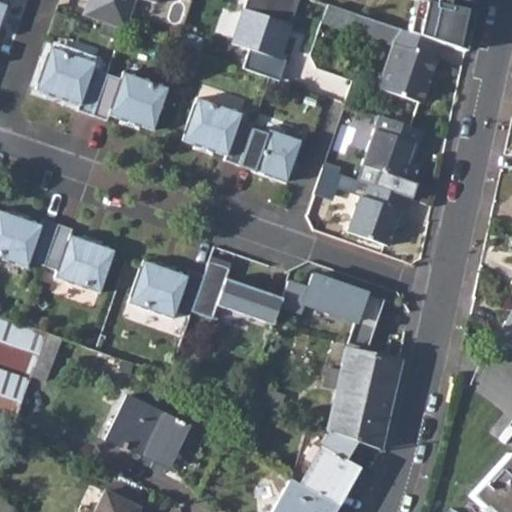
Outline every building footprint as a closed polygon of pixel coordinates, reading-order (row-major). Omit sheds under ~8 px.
[(89,0),(84,14),(124,28),(133,0),(143,0),(156,4),(157,0),(89,0)] [(297,0),(245,0),(231,41),(249,47),(243,66),(279,79),(285,61),(278,58),(297,0)] [(415,0),(409,33),(438,43),(466,52),(469,32),(462,30),(466,11),(447,7),(448,0),(454,0),(474,4),(475,0),(415,0)] [(379,91),(421,106),(428,88),(425,87),(428,78),(430,79),(437,61),(432,59),(438,43),(409,33),(328,6),(322,23),(351,34),(352,31),(395,45),(379,91)] [(34,91),(79,107),(77,112),(92,117),(106,75),(92,70),(94,64),(49,48),(34,91)] [(106,75),(92,117),(106,121),(107,116),(151,131),(166,88),(121,72),(118,79),(106,75)] [(240,113),(195,100),(180,140),(225,155),(223,161),(238,166),(250,130),(252,125),(237,120),(240,113)] [(402,181),(410,156),(415,157),(423,133),(379,118),(361,166),(402,181)] [(238,166),(284,183),(301,135),(284,129),(282,134),(266,128),(264,134),(250,130),(238,166)] [(369,186),(322,170),(313,195),(331,201),(336,188),(359,197),(364,198),(369,186)] [(359,197),(347,232),(387,245),(395,219),(400,221),(408,199),(369,186),(364,198),(359,197)] [(0,260),(26,270),(28,263),(43,269),(57,227),(42,221),(40,227),(0,213),(0,260)] [(53,279),(97,296),(112,252),(69,237),(70,231),(57,227),(43,269),(55,273),(53,279)] [(127,306),(172,321),(175,314),(189,319),(190,315),(203,278),(188,272),(185,279),(142,263),(127,306)] [(228,270),(208,263),(203,278),(190,315),(211,321),(215,308),(272,327),(281,300),(225,281),(228,270)] [(383,300),(310,272),(299,302),(355,322),(346,351),(363,355),(383,300)] [(511,309),(504,322),(501,321),(493,334),(511,348),(511,309)] [(0,365),(15,371),(31,329),(0,318),(0,365)] [(346,351),(327,431),(379,448),(399,364),(363,355),(346,351)] [(0,423),(13,428),(14,426),(30,382),(0,371),(0,423)] [(283,399),(249,387),(244,402),(277,414),(283,399)] [(122,447),(166,468),(187,427),(124,396),(103,440),(121,449),(122,447)] [(314,445),(294,484),(336,506),(357,466),(314,445)] [(511,511),(511,468),(504,461),(465,501),(476,511),(478,511),(479,511),(480,511),(511,511)] [(272,511),(332,511),(336,506),(294,484),(289,481),(272,511)] [(137,511),(103,496),(95,511),(137,511)] [(0,511),(14,511),(16,511),(0,502),(0,511)]
